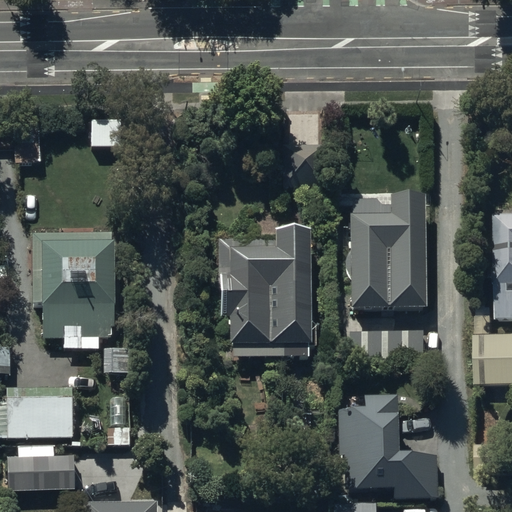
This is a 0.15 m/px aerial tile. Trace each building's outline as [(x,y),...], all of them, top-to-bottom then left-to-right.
[(321,150),(282,149),(282,192),(322,191),(321,150)] [(390,219),(350,219),(348,219),(349,313),(395,312),(395,333),(387,333),(387,329),(348,329),(349,368),(424,367),(424,328),(442,327),(441,303),(426,303),(426,297),(431,297),(430,228),(424,228),(424,199),(390,199),(390,219)] [(511,225),(499,226),(499,328),(511,327),(511,225)] [(273,244),(216,243),(217,285),(218,285),(219,323),(228,323),(228,351),(231,351),(231,362),(312,361),(309,234),(273,235),(273,244)] [(98,342),(113,342),(113,237),(32,238),(31,307),(41,307),(41,343),(64,343),(64,332),(79,332),(79,353),(98,353),(98,342)] [(511,341),(477,342),(478,394),(511,393),(511,341)] [(3,393),(4,443),(72,442),(71,392),(3,393)] [(364,412),(337,413),(338,459),(343,459),(343,495),(392,494),(392,504),(437,503),(436,459),(397,459),(395,398),(364,399),(364,412)] [(496,447),(476,447),(477,475),(497,474),(496,447)] [(7,461),(8,495),(73,493),(73,459),(54,460),(54,448),(17,448),(17,461),(7,461)]
